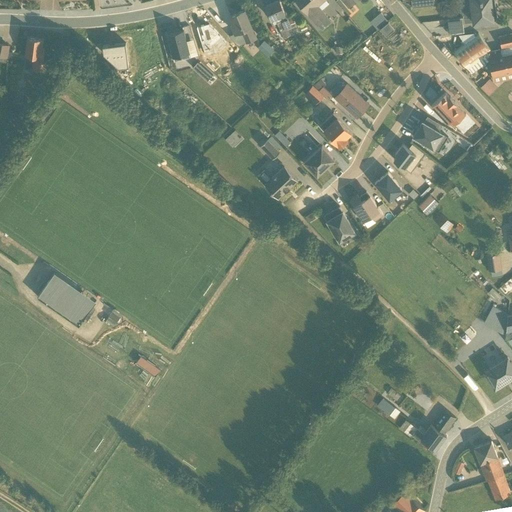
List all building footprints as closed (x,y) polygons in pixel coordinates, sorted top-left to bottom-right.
[(279,0),(265,6),(273,25),(277,24),(283,39),(298,32),(293,19),(288,20),(279,0)] [(326,0),(294,0),(321,30),(331,22),(327,17),(328,17),(319,6),(326,0)] [(494,0),(469,0),(470,10),(469,11),(467,13),(467,16),(469,18),(471,18),(472,25),(497,22),(494,0)] [(228,37),(238,46),(256,39),(244,11),(230,17),(233,24),(231,25),(235,33),(228,37)] [(447,19),(449,34),(463,33),(462,17),(447,19)] [(397,31),(392,24),(384,31),(389,38),(397,31)] [(197,27),(196,27),(205,56),(218,52),(226,44),(209,25),(204,26),(203,25),(200,26),(201,27),(198,28),(197,27)] [(167,35),(174,62),(190,57),(189,54),(196,52),(193,40),(186,42),(183,30),(167,35)] [(489,50),(479,35),(476,37),(473,33),(459,35),(465,45),(455,53),(467,69),(488,55),(488,54),(487,52),(489,50)] [(511,33),(499,37),(501,49),(491,51),(488,54),(493,76),(495,83),(511,78),(511,33)] [(31,75),(40,76),(44,49),(41,48),(42,40),(28,38),(25,56),(26,57),(24,69),(32,70),(31,75)] [(264,41),(257,48),(268,57),(275,48),(272,45),(270,46),(264,41)] [(0,62),(4,63),(5,58),(6,58),(9,45),(0,43),(0,62)] [(118,68),(128,67),(126,43),(102,46),(103,54),(118,68)] [(212,75),(198,62),(192,68),(207,81),(212,75)] [(320,79),(312,86),(329,101),(335,106),(338,102),(332,97),(334,98),(356,118),(369,104),(346,84),(334,96),(323,87),(326,84),(320,79)] [(489,79),(480,88),(488,96),(497,87),(489,79)] [(445,92),(431,105),(447,122),(449,121),(453,125),(465,114),(456,104),(456,103),(450,96),(449,97),(445,92)] [(337,117),(333,113),(319,125),(340,147),(348,140),(346,138),(351,132),(337,117)] [(418,127),(416,130),(417,131),(413,136),(438,152),(448,137),(438,131),(442,126),(427,117),(424,122),(422,121),(419,127),(418,127)] [(242,138),(235,130),(224,139),(232,148),(242,138)] [(267,139),(260,146),(272,159),(279,152),(267,139)] [(396,156),(393,159),(410,173),(425,154),(412,144),(408,148),(402,144),(395,154),(396,156)] [(334,160),(321,146),(304,162),(317,176),(334,160)] [(264,169),(258,175),(265,183),(264,184),(278,199),(297,181),(284,166),(271,177),(264,169)] [(388,172),(374,183),(389,201),(402,190),(388,172)] [(418,194),(412,189),(408,194),(413,199),(418,194)] [(357,195),(349,200),(367,228),(375,222),(374,220),(383,215),(382,214),(370,195),(369,196),(366,192),(358,197),(357,195)] [(438,203),(430,194),(419,206),(427,214),(438,203)] [(339,206),(324,216),(339,241),(355,231),(342,210),(342,211),(339,206)] [(308,222),(315,218),(312,213),(304,217),(308,222)] [(437,215),(433,219),(447,233),(451,229),(450,228),(453,225),(441,213),(438,216),(437,215)] [(499,253),(486,255),(488,271),(491,271),(492,276),(501,275),(501,269),(499,253)] [(96,302),(54,273),(37,297),(79,325),(96,302)] [(502,331),(509,312),(492,305),(485,324),(502,331)] [(162,371),(142,357),(138,364),(158,377),(162,371)] [(491,383),(495,388),(500,385),(511,377),(511,363),(511,362),(511,363),(507,357),(489,368),(489,369),(485,372),(488,377),(487,377),(491,383)] [(391,388),(387,393),(396,400),(400,396),(391,388)] [(373,399),(371,402),(394,419),(399,412),(379,396),(376,401),(373,399)] [(444,434),(455,418),(445,411),(432,426),(430,425),(427,430),(420,425),(417,429),(416,428),(405,420),(399,429),(410,437),(411,436),(419,442),(421,439),(436,450),(446,436),(444,434)] [(511,432),(503,436),(509,447),(511,445),(511,432)] [(488,481),(504,475),(491,441),(474,447),(487,481),(488,481)] [(459,474),(464,464),(458,461),(453,472),(459,474)] [(504,475),(488,481),(495,499),(511,492),(511,485),(508,487),(504,475)] [(424,511),(425,511),(404,490),(391,503),(399,511),(398,511),(424,511)]
